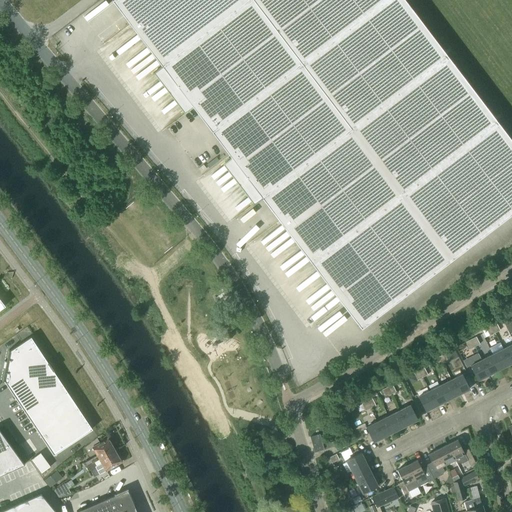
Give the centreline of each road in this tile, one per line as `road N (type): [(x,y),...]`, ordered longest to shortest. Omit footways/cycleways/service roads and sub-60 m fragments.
road 1 (unclassified): [(280,375),(257,323),(206,247),(0,1)]
road 2 (primary): [(180,511),(107,376),(0,226)]
road 3 (residential): [(291,407),(511,268)]
